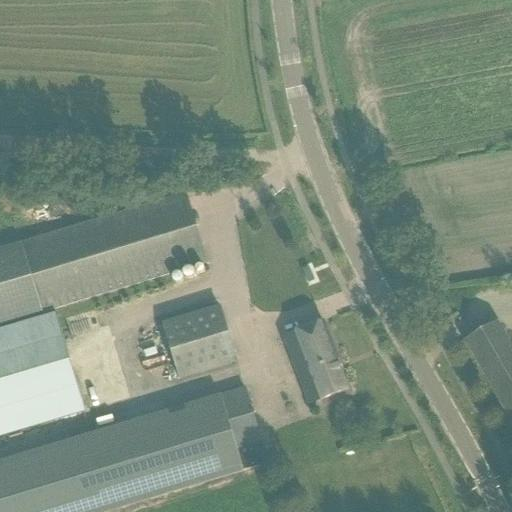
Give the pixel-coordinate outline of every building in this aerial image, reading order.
[(0,249),(0,324),(207,264),(187,195),(0,249)] [(238,366),(218,300),(160,318),(180,384),(238,366)] [(0,331),(0,440),(86,414),(57,315),(0,331)] [(511,348),(497,323),(481,332),(464,341),(511,425),(511,348)] [(323,324),(304,331),(284,339),(298,376),(309,372),(319,401),(346,390),(335,362),(337,361),(323,324)] [(263,451),(244,389),(0,462),(0,511),(113,511),(243,473),(243,472),(280,461),(276,447),(263,451)]
